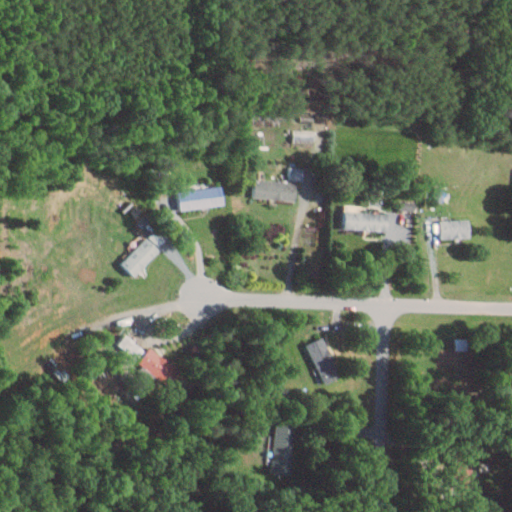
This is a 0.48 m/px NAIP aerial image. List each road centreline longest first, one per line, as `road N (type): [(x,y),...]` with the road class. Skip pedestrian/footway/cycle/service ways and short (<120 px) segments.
road 1 (residential): [(511,309),(166,296),(72,326),(0,380)]
road 2 (residential): [(387,305),(378,511)]
